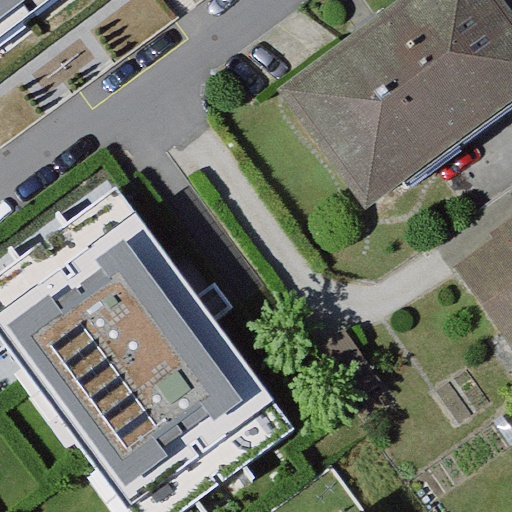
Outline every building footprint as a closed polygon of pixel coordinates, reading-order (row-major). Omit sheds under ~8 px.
[(0,0),(0,45),(60,0),(0,0)] [(367,229),(511,121),(511,30),(489,0),(424,0),(277,109),(367,229)] [(121,193),(0,281),(0,340),(126,511),(198,511),(301,437),(121,193)] [(511,234),(499,244),(502,248),(460,279),(511,349),(511,234)] [(353,339),(325,357),(360,412),(388,394),(353,339)] [(356,511),(348,500),(332,511),(356,511)]
